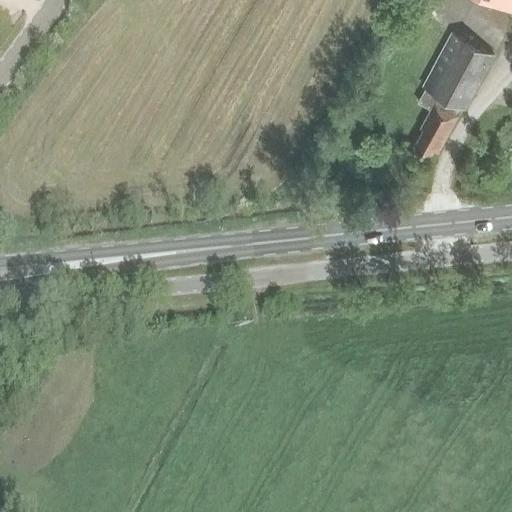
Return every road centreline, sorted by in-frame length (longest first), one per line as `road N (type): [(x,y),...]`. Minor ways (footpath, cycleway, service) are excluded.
road 1 (unclassified): [(190,284),(511,254)]
road 2 (primary): [(223,248),(511,218)]
road 3 (primary): [(0,306),(223,248)]
road 4 (primary): [(223,248),(43,247)]
